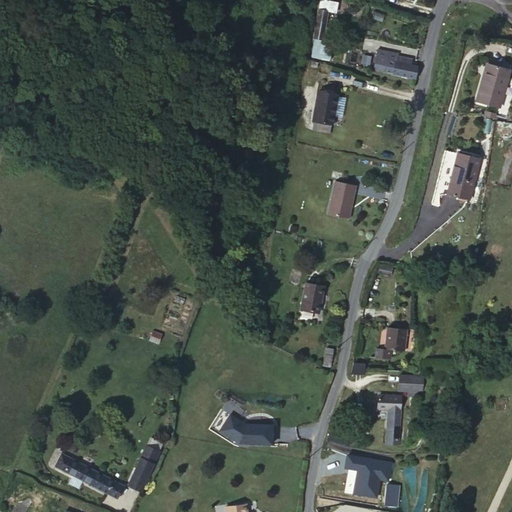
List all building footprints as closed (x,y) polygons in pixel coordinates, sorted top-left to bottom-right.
[(311,32),(321,33),(324,18),(314,15),(311,32)] [(319,46),(321,33),(311,32),(309,45),(319,46)] [(331,59),(331,47),(318,47),(318,59),(331,59)] [(478,63),(465,100),(487,108),(500,70),(478,63)] [(405,90),(409,79),(402,77),(403,71),(388,67),(386,72),(368,67),(365,79),(405,90)] [(330,101),(311,97),(305,128),(324,132),(330,101)] [(422,198),(442,202),(452,160),(431,156),(422,198)] [(452,160),(442,202),(463,206),(472,164),(452,160)] [(331,191),(322,222),(342,227),(351,196),(331,191)] [(314,297),(295,294),(291,321),(310,324),(314,297)] [(392,335),(373,332),(370,354),(364,354),(362,364),(375,365),(376,355),(389,357),(392,335)] [(328,375),(330,365),(320,363),(318,373),(328,375)] [(413,383),(389,382),(389,398),(399,398),(407,399),(413,399),(413,383)] [(381,418),(381,404),(367,404),(367,418),(381,418)] [(380,437),(391,438),(392,404),(381,404),(381,418),(380,437)] [(245,424),(230,414),(219,433),(237,445),(274,445),(274,425),(245,424)] [(145,432),(137,429),(132,440),(140,443),(145,432)] [(330,434),(329,440),(348,443),(349,438),(330,434)] [(391,438),(380,437),(380,459),(391,459),(391,438)] [(340,444),(322,439),(319,448),(337,453),(340,444)] [(124,483),(137,489),(150,460),(137,455),(124,483)] [(63,466),(53,461),(46,475),(56,481),(63,466)] [(63,466),(56,481),(107,509),(114,496),(63,466)] [(132,501),(137,489),(124,483),(119,495),(132,501)] [(381,493),(379,511),(391,511),(393,494),(381,493)]
